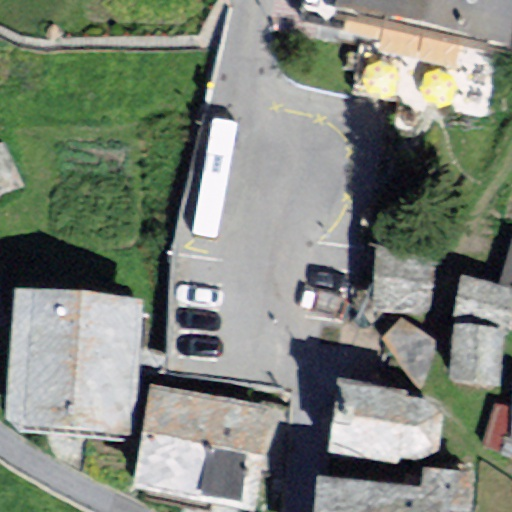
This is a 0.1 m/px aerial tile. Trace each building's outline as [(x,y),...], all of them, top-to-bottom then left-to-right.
[(491,0),(282,0),(278,19),(478,62),(491,0)] [(511,245),(505,244),(495,286),(511,290),(511,245)] [(504,294),(450,282),(441,321),(494,334),(504,294)] [(0,424),(100,433),(106,302),(0,297),(0,424)] [(491,336),(438,333),(435,393),(489,396),(491,336)] [(413,404),(311,394),(304,457),(406,468),(413,404)] [(242,410),(117,395),(105,494),(230,509),(242,410)] [(418,511),(420,496),(280,488),(278,511),(418,511)]
